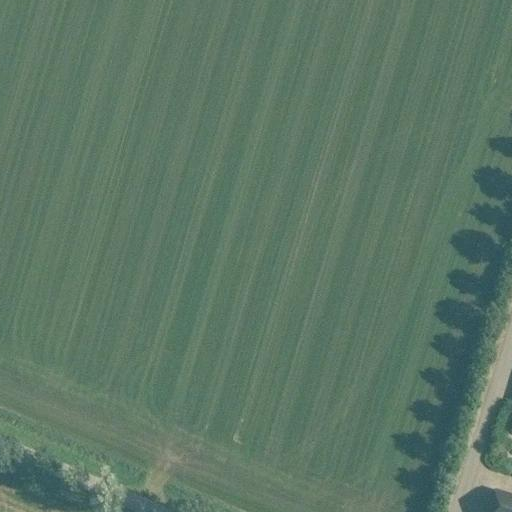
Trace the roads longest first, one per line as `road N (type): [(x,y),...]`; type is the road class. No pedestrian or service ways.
road 1 (unknown): [(511,340),(456,511)]
road 2 (unclassified): [(152,511),(0,444)]
